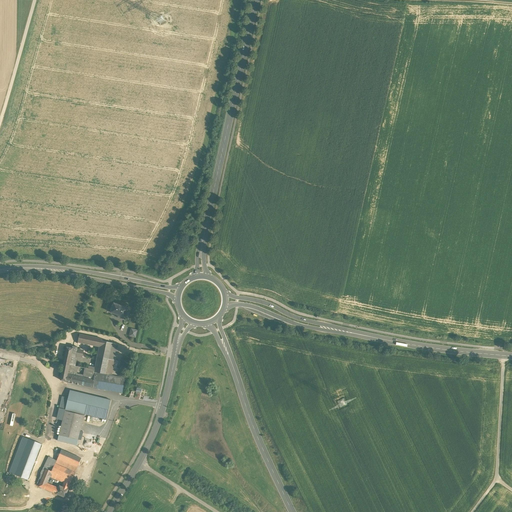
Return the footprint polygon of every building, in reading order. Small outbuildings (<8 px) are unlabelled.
[(128,309),(114,303),(113,305),(112,305),(110,310),(111,310),(110,312),(125,318),(125,316),(127,317),(128,313),(126,313),(128,309)] [(101,339),(79,335),(78,341),(100,345),(101,339)] [(112,343),(102,341),(102,339),(101,339),(100,345),(99,349),(110,351),(112,343)] [(77,348),(71,346),(70,348),(67,347),(64,362),(69,363),(71,355),(75,356),(77,349),(77,348)] [(83,351),(77,349),(75,356),(77,356),(82,357),(83,351)] [(99,349),(98,354),(98,357),(109,359),(110,351),(99,349)] [(109,359),(98,357),(97,361),(95,368),(95,370),(95,372),(120,377),(121,369),(116,368),(118,361),(109,359)] [(64,362),(60,380),(66,381),(68,369),(69,365),(69,363),(64,362)] [(88,369),(85,368),(83,378),(93,381),(95,372),(95,370),(88,369)] [(120,377),(95,372),(93,381),(92,387),(92,388),(122,393),(125,378),(120,377)] [(83,378),(75,376),(67,375),(66,381),(80,385),(92,387),(93,381),(83,378)] [(111,400),(70,390),(65,410),(106,420),(111,400)] [(84,415),(65,410),(65,411),(59,435),(78,440),(84,415)] [(58,440),(77,445),(78,440),(59,435),(58,440)] [(15,474),(28,439),(23,437),(10,472),(15,474)] [(41,444),(28,439),(15,474),(28,479),(41,444)] [(81,458),(61,450),(57,461),(56,462),(75,472),(81,458)] [(48,457),(40,473),(44,474),(46,469),(51,471),(56,462),(57,461),(48,457)] [(75,472),(56,462),(51,471),(49,476),(63,483),(70,486),(75,472)] [(40,484),(39,487),(44,489),(46,484),(49,476),(51,471),(46,469),(44,474),(40,484)] [(62,487),(59,486),(58,489),(56,494),(65,497),(70,486),(63,483),(62,487)] [(58,489),(46,484),(44,489),(56,494),(58,489)]
